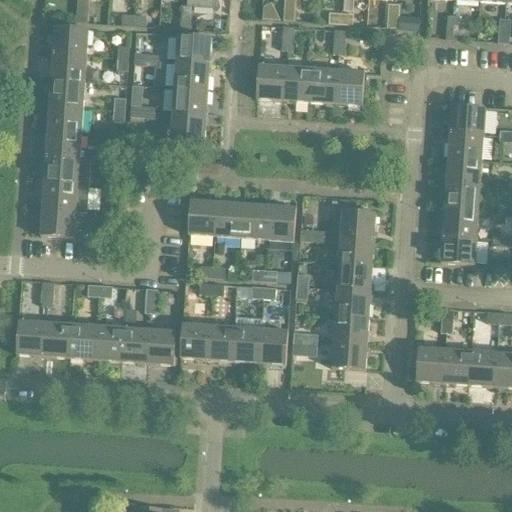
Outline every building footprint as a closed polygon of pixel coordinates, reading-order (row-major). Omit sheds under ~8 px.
[(285,0),(284,11),(295,12),(296,0),(285,0)] [(78,2),(77,14),(88,14),(89,2),(78,2)] [(389,6),(388,18),(399,19),(400,7),(389,6)] [(182,9),(181,21),(192,21),(193,9),(182,9)] [(295,12),(284,11),(283,23),(295,24),(295,12)] [(88,14),(77,14),(76,26),(87,26),(88,14)] [(329,26),(341,27),(342,16),(330,15),(329,26)] [(342,16),(341,27),(353,28),(354,17),(342,16)] [(122,29),(134,30),(135,18),(123,18),(122,29)] [(135,18),(134,30),(146,30),(147,19),(135,18)] [(399,19),(388,18),(387,30),(398,31),(399,19)] [(448,18),(447,30),(458,31),(459,19),(448,18)] [(192,21),(181,21),(180,33),(191,33),(192,21)] [(500,22),(499,34),(510,35),(511,22),(500,22)] [(55,30),(53,57),(87,59),(89,32),(55,30)] [(283,30),(282,42),(293,42),(294,30),(283,30)] [(458,31),(447,30),(446,42),(457,43),(458,31)] [(335,33),(334,45),(345,46),(346,34),(335,33)] [(510,35),(499,34),(498,46),(509,47),(510,35)] [(178,38),(176,65),(210,67),(212,41),(178,38)] [(293,42),(282,42),(281,54),(292,54),(293,42)] [(345,46),(334,45),(333,57),(344,58),(345,46)] [(118,49),(117,61),(129,62),(129,50),(118,49)] [(53,57),(51,83),(85,85),(87,59),(53,57)] [(134,68),(146,69),(147,57),(135,57),(134,68)] [(147,57),(146,69),(158,69),(159,58),(147,57)] [(129,62),(117,61),(117,73),(128,74),(129,62)] [(176,65),(174,91),(208,93),(210,67),(176,65)] [(257,103),(284,104),(286,70),(259,68),(257,103)] [(284,104),(310,106),(312,72),(286,70),(284,104)] [(310,106),(336,108),(338,74),(312,72),(310,106)] [(338,74),(336,108),(362,110),(365,75),(338,74)] [(51,83),(49,109),(84,111),(85,85),(51,83)] [(174,91),(172,117),(207,119),(208,93),(174,91)] [(115,101),(114,113),(125,114),(126,102),(115,101)] [(49,109),(48,135),(82,137),(84,111),(49,109)] [(131,120),(143,121),(143,109),(131,109),(131,120)] [(143,109),(143,121),(155,121),(155,110),(143,109)] [(452,109),(450,136),(484,138),(486,111),(452,109)] [(125,114),(114,113),(113,125),(124,126),(125,114)] [(207,119),(172,117),(171,144),(205,146),(207,119)] [(500,145),(511,145),(511,141),(511,134),(501,133),(500,145)] [(48,135),(46,161),(80,163),(82,137),(48,135)] [(450,136),(448,162),(482,164),(484,138),(450,136)] [(111,153),(111,165),(122,166),(122,154),(111,153)] [(46,161),(44,187),(78,189),(90,190),(91,164),(80,163),(46,161)] [(448,162),(446,188),(481,190),(482,164),(448,162)] [(122,166),(111,165),(110,177),(121,178),(122,166)] [(44,187),(42,213),(77,215),(88,216),(90,190),(78,189),(44,187)] [(446,188),(445,214),(479,216),(481,190),(446,188)] [(189,238),(216,240),(218,206),(191,204),(189,238)] [(216,240),(242,242),(244,207),(218,206),(216,240)] [(242,242),(268,243),(270,209),(244,207),(242,242)] [(270,209),(268,243),(294,245),(296,211),(270,209)] [(94,222),(106,223),(107,211),(95,211),(94,222)] [(107,211),(106,223),(118,223),(119,212),(107,211)] [(77,215),(42,213),(41,239),(75,242),(77,215)] [(342,214),(340,241),(375,243),(376,216),(342,214)] [(445,214),(443,239),(477,242),(479,216),(445,214)] [(300,244),(312,245),(313,233),(301,233),(300,244)] [(313,233),(312,245),(324,245),(325,234),(313,233)] [(493,248),(505,249),(506,238),(494,237),(493,248)] [(477,242),(443,239),(441,266),(475,269),(477,242)] [(340,241),(339,267),(373,269),(375,243),(340,241)] [(339,267),(337,293),(371,295),(373,269),(339,267)] [(201,281),(213,281),(214,270),(202,269),(201,281)] [(214,270),(213,281),(225,282),(226,271),(214,270)] [(253,284),(265,285),(265,274),(253,273),(253,284)] [(265,274),(265,285),(291,287),(292,275),(265,274)] [(298,278),(297,290),(308,291),(309,279),(298,278)] [(43,285),(42,297),(53,298),(54,286),(43,285)] [(200,298),(212,299),(212,287),(200,287),(200,298)] [(212,287),(212,299),(224,299),(224,288),(212,287)] [(88,300),(100,300),(101,289),(89,288),(88,300)] [(101,289),(100,300),(112,301),(113,290),(101,289)] [(252,301),(264,302),(264,291),(252,290),(252,301)] [(308,291),(297,290),(296,302),(308,303),(308,291)] [(264,291),(264,302),(276,303),(276,292),(264,291)] [(147,292),(146,304),(157,305),(158,293),(147,292)] [(337,293),(335,319),(370,321),(371,295),(337,293)] [(53,298),(42,297),(41,309),(53,310),(53,298)] [(157,305),(146,304),(145,316),(156,317),(157,305)] [(443,312),(442,324),(453,325),(454,313),(443,312)] [(488,326),(500,327),(500,316),(488,315),(488,326)] [(511,316),(500,316),(500,327),(511,328),(511,321),(511,316)] [(234,365),(259,366),(262,332),(262,321),(236,319),(236,330),(234,365)] [(335,319),(334,344),(368,347),(370,321),(335,319)] [(17,358),(44,360),(46,326),(19,324),(17,358)] [(453,325),(442,324),(441,336),(452,337),(453,325)] [(44,360),(70,362),(72,327),(46,326),(44,360)] [(70,362),(96,363),(98,329),(72,327),(70,362)] [(181,361),(208,363),(210,329),(183,327),(181,361)] [(96,363),(122,365),(124,331),(98,329),(96,363)] [(208,363),(234,365),(236,330),(210,329),(208,363)] [(122,365),(148,367),(150,333),(124,331),(122,365)] [(262,332),(259,366),(286,368),(289,333),(262,332)] [(150,333),(148,367),(174,369),(177,335),(150,333)] [(293,347),(305,348),(306,337),(294,336),(293,347)] [(306,337),(305,348),(317,349),(318,338),(306,337)] [(368,347),(334,344),(332,371),(366,374),(368,347)] [(417,385),(443,387),(446,352),(419,351),(417,385)] [(443,387),(469,388),(472,354),(446,352),(443,387)] [(469,388),(495,390),(498,356),(472,354),(469,388)] [(495,390),(511,391),(511,356),(498,356),(495,390)]
